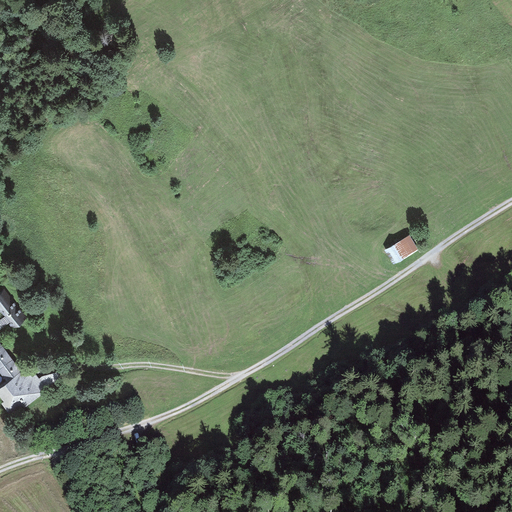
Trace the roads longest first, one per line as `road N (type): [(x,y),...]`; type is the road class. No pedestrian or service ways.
road 1 (track): [(511,201),(233,381),(140,425),(0,470)]
road 2 (track): [(233,381),(153,364),(42,371)]
